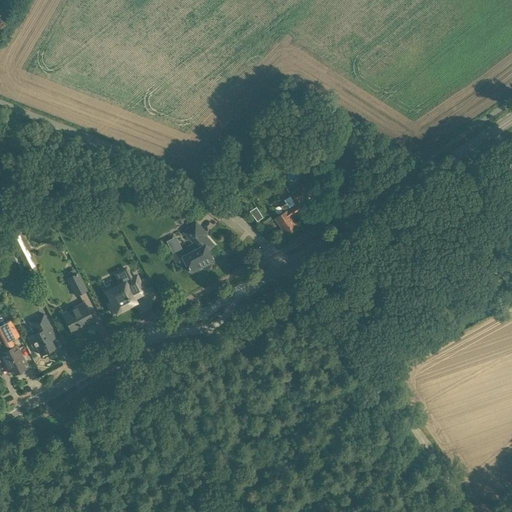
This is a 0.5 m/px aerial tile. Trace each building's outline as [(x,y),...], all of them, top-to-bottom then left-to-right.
[(247,186),(252,194),(274,180),(269,172),(247,186)] [(288,192),(294,203),(312,193),(306,183),(288,192)] [(493,192),(473,205),(479,214),(499,201),(493,192)] [(292,217),(302,211),(297,203),(275,218),(287,235),(299,227),(292,217)] [(260,213),(254,217),(257,221),(263,217),(260,213)] [(199,247),(185,254),(176,237),(167,242),(178,264),(186,260),(192,272),(215,260),(209,249),(215,245),(205,234),(207,233),(197,221),(185,232),(199,247)] [(511,242),(503,228),(496,233),(506,249),(511,244),(511,242)] [(19,255),(27,271),(36,267),(28,251),(19,255)] [(500,279),(500,273),(498,255),(491,255),(492,269),(492,270),(492,272),(492,277),(493,280),(500,279)] [(96,284),(112,278),(106,264),(91,270),(96,284)] [(116,286),(102,293),(107,303),(103,305),(108,315),(116,311),(118,313),(129,308),(125,301),(140,294),(132,278),(126,281),(121,270),(118,272),(123,282),(116,286)] [(67,278),(76,295),(86,290),(77,273),(67,278)] [(62,313),(72,333),(81,328),(80,326),(93,320),(84,302),(62,313)] [(35,333),(28,336),(34,348),(37,347),(40,355),(54,348),(49,337),(54,334),(43,313),(36,317),(38,321),(31,325),(35,333)] [(0,337),(3,343),(0,344),(0,360),(2,359),(8,371),(10,370),(13,374),(24,368),(22,363),(24,361),(17,347),(16,348),(11,338),(18,334),(11,320),(0,325),(0,337)]
